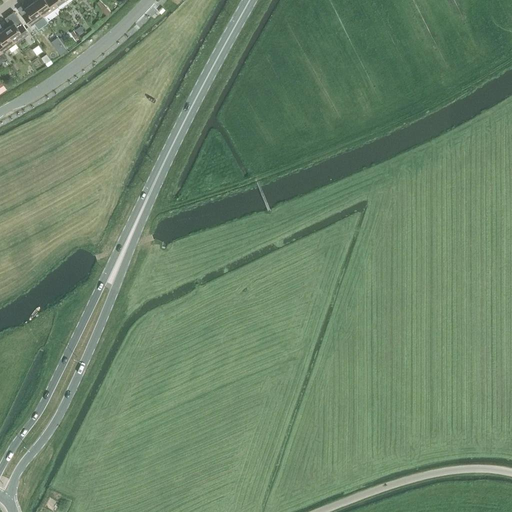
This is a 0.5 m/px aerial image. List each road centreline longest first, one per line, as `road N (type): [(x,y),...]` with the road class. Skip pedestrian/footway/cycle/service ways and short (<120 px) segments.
road 1 (secondary): [(117,263),(250,0)]
road 2 (secondary): [(5,502),(65,405),(112,297),(117,263)]
road 3 (secondary): [(117,263),(45,403),(0,469)]
road 4 (unclassified): [(321,511),(424,475),(511,473)]
road 5 (unclassified): [(0,113),(63,76),(150,0)]
